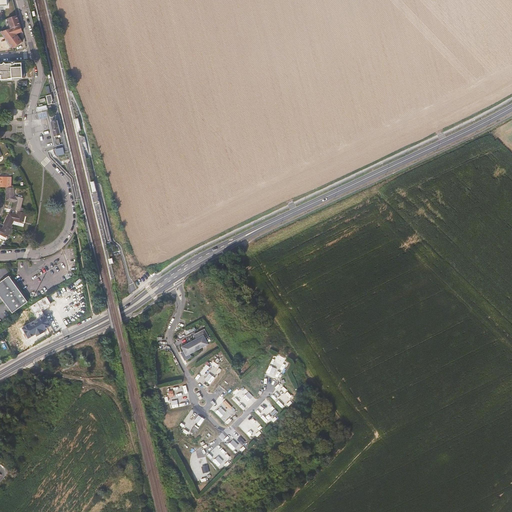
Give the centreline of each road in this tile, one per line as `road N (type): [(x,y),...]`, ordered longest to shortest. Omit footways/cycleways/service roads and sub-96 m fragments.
road 1 (secondary): [(231,242),(511,107)]
road 2 (residential): [(35,55),(40,74),(30,138),(64,186),(68,228),(42,252),(0,255)]
road 3 (secondary): [(231,242),(183,265),(107,320)]
road 4 (secondary): [(107,320),(231,242)]
road 5 (secondary): [(0,375),(107,320)]
